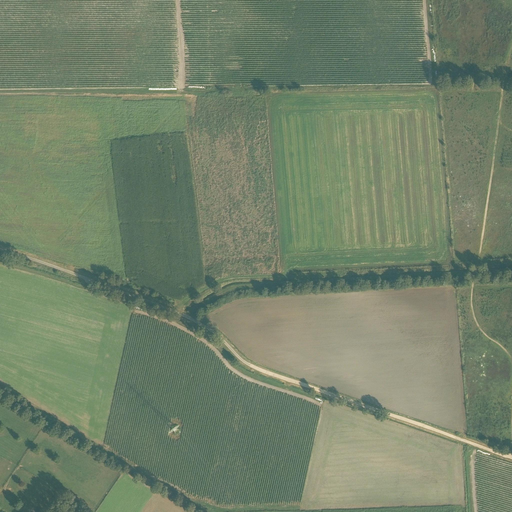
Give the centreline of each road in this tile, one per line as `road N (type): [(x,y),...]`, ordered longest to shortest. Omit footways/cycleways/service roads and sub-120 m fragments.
road 1 (track): [(186,316),(230,287),(475,272)]
road 2 (unclassified): [(252,367),(186,316),(0,248)]
road 3 (track): [(510,456),(252,367)]
road 4 (track): [(0,387),(213,511)]
road 5 (track): [(210,91),(0,91)]
